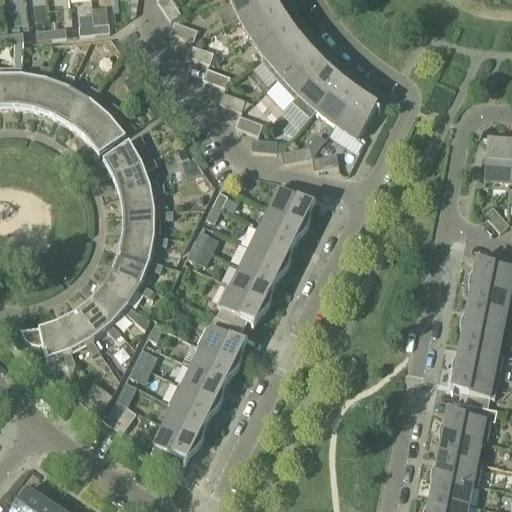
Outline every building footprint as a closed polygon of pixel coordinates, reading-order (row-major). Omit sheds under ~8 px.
[(130,0),(130,25),(135,21),(138,0),(130,0)] [(269,0),(230,0),(228,1),(238,23),(272,5),(269,0)] [(156,8),(162,15),(170,27),(180,20),(166,1),(156,8)] [(272,5),(238,23),(251,44),(283,24),(272,5)] [(94,31),(93,31),(94,41),(110,39),(109,29),(106,30),(105,24),(93,25),(94,31)] [(251,44),(264,64),(265,65),(295,42),(284,26),(283,24),(251,44)] [(193,48),(197,37),(174,29),(170,40),(193,48)] [(94,41),(93,31),(78,32),(79,42),(94,41)] [(65,34),(50,35),(51,45),(66,43),(65,34)] [(51,45),(50,35),(35,37),(36,46),(51,45)] [(23,38),(7,40),(8,49),(19,48),(24,47),(23,38)] [(0,49),(8,49),(7,40),(0,40),(0,49)] [(309,58),(295,42),(265,65),(264,64),(260,67),(277,87),(309,58)] [(21,65),(21,50),(4,50),(5,65),(21,65)] [(209,71),(213,60),(190,52),(186,64),(209,71)] [(324,74),(309,58),(277,87),(294,105),(298,102),(297,101),(324,74)] [(14,82),(0,81),(0,114),(18,114),(21,82),(22,82),(22,69),(13,69),(14,82)] [(21,82),(18,114),(37,117),(45,86),(46,87),(49,73),(41,72),(39,85),(22,82),(21,82)] [(298,102),(294,105),(292,108),(310,124),(315,117),(315,118),(340,89),(324,74),(297,101),(298,102)] [(225,95),(229,84),(207,76),(202,87),(225,95)] [(141,89),(134,78),(122,86),(129,98),(141,89)] [(45,86),(37,117),(55,124),(69,95),(70,95),(74,82),(67,80),(62,92),(46,87),(45,86)] [(340,89),(315,118),(335,133),(357,102),(340,89)] [(69,95),(55,124),(71,134),(90,107),(91,108),(98,96),(91,92),(84,104),(70,95),(69,95)] [(241,119),(245,107),(223,99),(219,110),(241,119)] [(357,102),(335,133),(356,146),(376,114),(357,102)] [(90,107),(71,134),(86,146),(109,123),(110,124),(119,114),(112,108),(104,119),(91,108),(90,107)] [(262,131),(240,122),(236,134),(258,142),(262,131)] [(109,123),(86,146),(98,161),(137,136),(131,129),(120,137),(110,124),(109,123)] [(102,166),(112,184),(141,170),(132,154),(145,147),(140,140),(102,166)] [(277,147),(253,145),(252,157),(276,159),(277,147)] [(283,170),(312,164),(309,153),(281,158),(283,170)] [(483,195),(509,197),(510,154),(488,153),(483,195)] [(177,157),(180,166),(188,163),(185,154),(177,157)] [(141,170),(112,184),(119,202),(150,194),(150,193),(144,176),(174,165),(171,157),(141,170)] [(314,177),(338,172),(335,160),(312,165),(314,177)] [(282,189),(269,215),(307,234),(308,231),(309,228),(309,226),(310,221),(310,218),(311,214),(312,212),(304,208),(307,194),(282,189)] [(150,194),(119,202),(122,221),(122,222),(154,219),(154,217),(151,200),(165,198),(163,190),(150,193),(150,194)] [(219,199),(212,213),(220,217),(227,202),(219,199)] [(212,213),(206,226),(214,230),(220,217),(212,213)] [(499,239),(508,231),(492,213),(483,221),(499,239)] [(269,215),(259,235),(293,252),(294,250),(296,247),(298,245),(300,242),(302,241),(304,239),(305,237),(307,234),(269,215)] [(122,240),(121,243),(159,245),(159,243),(159,225),(172,225),(172,217),(159,218),(159,217),(154,217),(154,219),(122,222),(122,240)] [(259,235),(249,254),(288,273),(289,271),(290,268),(290,265),(290,260),(291,258),(292,255),(293,252),(259,235)] [(200,237),(193,252),(201,255),(208,241),(200,237)] [(121,243),(118,259),(150,268),(150,267),(153,250),(166,252),(168,244),(159,243),(159,245),(121,243)] [(193,252),(187,264),(195,268),(201,256),(193,252)] [(249,254),(240,273),(274,290),(275,288),(277,285),(279,283),(281,281),(283,280),(285,278),(286,276),(288,273),(249,254)] [(469,287),(468,290),(511,298),(511,266),(493,257),(486,270),(477,269),(476,273),(475,276),(474,278),(473,279),(471,281),(470,284),(469,287)] [(118,259),(111,277),(141,291),(147,274),(160,278),(163,271),(150,267),(150,268),(118,259)] [(226,290),(226,291),(268,312),(270,309),(270,307),(271,303),(271,299),(272,297),(272,293),(273,292),(274,290),(240,273),(231,292),(226,290)] [(111,277),(101,293),(128,312),(137,297),(152,305),(156,298),(141,291),(111,277)] [(511,298),(468,290),(468,291),(468,294),(468,296),(468,297),(468,300),(469,303),(469,304),(469,306),(469,309),(469,312),(506,319),(510,299),(511,299),(511,298)] [(211,321),(241,336),(246,326),(254,330),(256,327),(258,325),(260,322),(262,320),(265,317),(267,315),(268,312),(226,291),(216,311),(220,313),(216,323),(211,321)] [(101,293),(89,308),(111,331),(112,331),(123,317),(133,326),(138,320),(128,312),(101,293)] [(89,308),(74,320),(92,347),(92,346),(106,335),(114,345),(121,340),(112,331),(111,331),(89,308)] [(460,329),(460,332),(502,340),(506,319),(469,312),(468,314),(467,317),(465,321),(464,322),(463,324),(462,326),(461,328),(460,329)] [(74,320),(57,329),(70,358),(86,350),(92,361),(99,357),(92,346),(92,347),(74,320)] [(211,321),(196,352),(200,354),(201,353),(239,372),(240,370),(240,369),(241,366),(241,364),(242,361),(242,360),(242,357),(243,353),(245,350),(236,346),(241,336),(211,321)] [(70,358),(57,329),(21,337),(23,343),(27,347),(31,350),(36,352),(41,351),(45,367),(64,360),(68,372),(75,370),(70,358)] [(155,330),(148,344),(156,348),(163,334),(155,330)] [(461,350),(460,354),(502,362),(498,361),(502,340),(460,332),(459,336),(460,341),(461,345),(461,350)] [(201,353),(200,354),(191,373),(225,389),(227,386),(229,384),(234,379),(235,378),(238,374),(239,372),(201,353)] [(452,372),(452,374),(498,384),(502,362),(460,354),(460,356),(459,359),(458,360),(457,363),(456,364),(455,366),(453,368),(453,370),(452,372)] [(142,355),(135,370),(143,373),(150,359),(142,355)] [(135,370),(129,382),(137,386),(143,373),(135,370)] [(191,373),(182,391),(181,392),(220,411),(221,408),(222,406),(222,403),(222,401),(223,398),(223,395),(224,393),(225,389),(191,373)] [(498,384),(452,374),(451,377),(451,380),(451,381),(451,383),(451,385),(452,388),(453,391),(452,393),(452,395),(452,397),(461,399),(459,410),(496,418),(496,417),(487,416),(489,405),(494,406),(498,384)] [(78,408),(87,415),(102,396),(93,389),(78,408)] [(178,389),(167,410),(172,412),(172,411),(206,428),(206,427),(208,425),(209,423),(211,422),(215,418),(216,416),(218,414),(220,411),(181,392),(182,391),(178,389)] [(102,396),(87,415),(97,422),(112,403),(102,396)] [(102,426),(112,433),(126,414),(116,407),(102,426)] [(439,438),(439,440),(485,450),(489,428),(494,429),(496,418),(459,410),(456,421),(448,419),(447,422),(446,424),(445,426),(444,429),(442,431),(441,434),(439,438)] [(172,411),(172,412),(162,431),(201,449),(202,446),(203,443),(203,440),(204,436),(204,433),(205,430),(206,428),(172,411)] [(126,414),(112,433),(121,440),(136,421),(126,414)] [(154,452),(149,461),(164,468),(168,459),(186,468),(188,465),(190,463),(191,461),(195,457),(198,454),(199,453),(201,449),(162,431),(153,451),(154,452)] [(485,450),(439,440),(438,443),(438,446),(438,448),(439,451),(439,454),(440,457),(440,460),(439,463),(481,471),(481,470),(476,469),(480,449),(485,450)] [(431,479),(430,483),(477,492),(481,471),(439,463),(439,464),(438,466),(437,469),(436,471),(433,474),(432,477),(431,479)] [(477,492),(430,483),(430,484),(430,487),(430,489),(430,492),(430,493),(431,496),(431,497),(431,499),(431,502),(431,505),(466,511),(467,511),(472,492),(477,493),(477,492)] [(15,511),(42,511),(45,507),(27,495),(15,511)]
